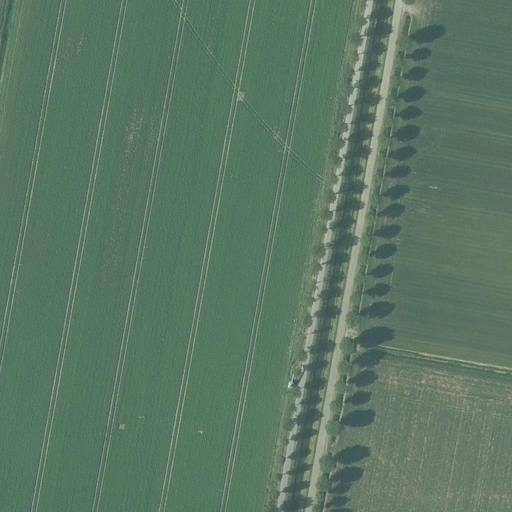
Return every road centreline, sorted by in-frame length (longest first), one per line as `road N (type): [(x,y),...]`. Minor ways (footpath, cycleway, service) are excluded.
road 1 (unclassified): [(306,511),(397,0)]
road 2 (unclassified): [(367,0),(277,511)]
